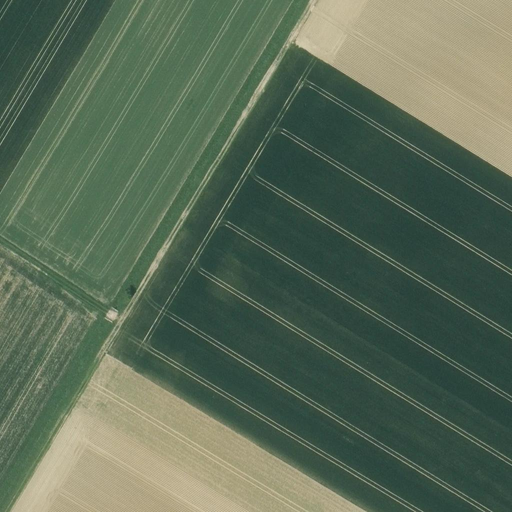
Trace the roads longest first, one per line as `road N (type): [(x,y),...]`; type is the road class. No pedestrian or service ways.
road 1 (track): [(7,511),(313,0)]
road 2 (track): [(0,240),(121,320)]
